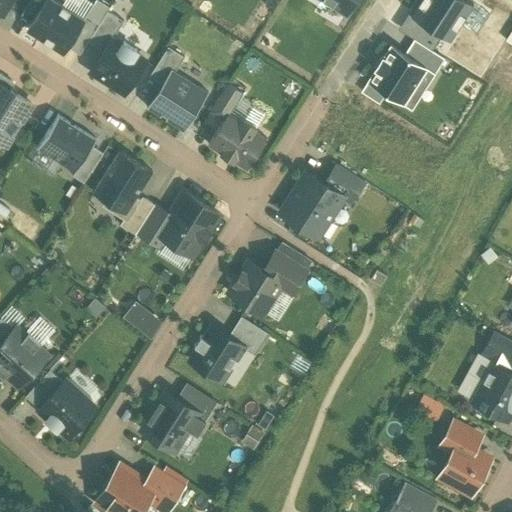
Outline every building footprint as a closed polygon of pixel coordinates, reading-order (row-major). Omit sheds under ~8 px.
[(0,0),(0,12),(2,14),(11,0),(0,0)] [(54,0),(44,0),(27,30),(63,52),(84,18),(54,0)] [(352,0),(328,0),(345,11),(352,0)] [(475,4),(468,0),(419,0),(401,29),(442,55),(475,4)] [(88,41),(103,51),(111,38),(112,39),(124,21),(108,10),(88,41)] [(103,51),(90,70),(124,92),(145,60),(134,53),(137,50),(124,42),(122,45),(112,39),(111,38),(103,51)] [(414,39),(404,55),(433,73),(443,58),(414,39)] [(150,77),(161,84),(171,68),(176,71),(185,57),(169,46),(150,77)] [(404,55),(391,46),(370,80),(412,106),(433,73),(404,55)] [(161,84),(146,107),(184,131),(208,92),(176,71),(171,68),(161,84)] [(0,83),(8,89),(13,82),(0,73),(0,83)] [(0,139),(6,144),(31,104),(8,89),(0,83),(0,139)] [(210,111),(224,120),(228,114),(229,114),(243,92),(228,83),(210,111)] [(58,114),(37,147),(75,172),(80,164),(92,146),(96,139),(58,114)] [(224,120),(209,144),(221,152),(220,154),(234,163),(235,161),(247,169),(267,138),(255,130),(257,127),(242,118),(240,122),(229,114),(228,114),(224,120)] [(103,153),(92,146),(80,164),(92,171),(103,153)] [(120,150),(93,192),(106,200),(102,206),(124,219),(128,222),(141,200),(140,200),(136,197),(152,171),(120,150)] [(92,171),(80,164),(75,172),(73,176),(84,183),(92,171)] [(337,164),(325,183),(345,196),(344,197),(351,202),(364,181),(337,164)] [(306,171),(280,211),(318,236),(344,197),(345,196),(325,183),(306,171)] [(170,213),(157,233),(164,236),(192,255),(219,213),(184,191),(170,213)] [(142,196),(140,200),(141,200),(128,222),(124,219),(120,224),(135,234),(137,232),(154,204),(142,196)] [(157,246),(164,236),(157,233),(170,213),(155,204),(154,204),(137,232),(157,246)] [(275,252),(263,271),(282,282),(281,285),(292,292),(305,271),(275,252)] [(248,261),(229,292),(262,313),(281,285),(282,282),(263,271),(248,261)] [(131,301),(121,317),(151,336),(161,320),(131,301)] [(242,316),(228,336),(244,346),(243,347),(255,355),(269,333),(242,316)] [(0,318),(0,343),(14,329),(1,318),(0,318)] [(0,343),(0,373),(4,378),(6,376),(18,387),(48,354),(38,345),(40,343),(29,332),(26,334),(17,325),(14,329),(0,343)] [(199,347),(191,360),(222,380),(243,347),(244,346),(228,336),(212,326),(205,338),(201,336),(195,345),(199,347)] [(511,366),(511,339),(496,331),(494,333),(492,332),(482,351),(494,357),(511,366)] [(511,366),(494,357),(472,400),(479,403),(477,406),(497,417),(498,414),(506,418),(511,407),(511,373),(510,372),(511,367),(511,366)] [(25,396),(39,408),(63,382),(50,369),(25,396)] [(39,408),(38,409),(47,417),(45,419),(57,430),(59,427),(68,436),(95,406),(65,380),(63,382),(39,408)] [(177,397),(198,411),(207,396),(186,383),(177,397)] [(165,390),(141,429),(174,451),(189,429),(197,434),(208,417),(198,411),(177,397),(165,390)] [(420,392),(414,407),(436,417),(443,402),(420,392)] [(207,396),(198,411),(208,417),(217,403),(207,396)] [(441,444),(452,450),(457,440),(474,449),(481,435),(453,421),(441,444)] [(452,450),(439,475),(472,493),(491,458),(474,449),(457,440),(452,450)] [(121,463),(98,497),(120,511),(135,511),(153,485),(121,463)] [(389,511),(406,511),(408,509),(412,511),(427,511),(436,497),(406,481),(389,511)]
